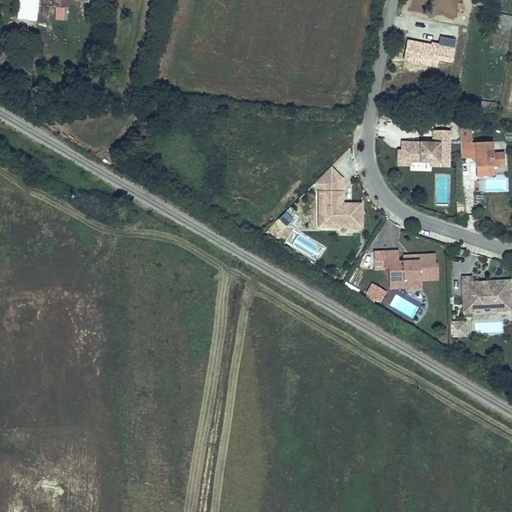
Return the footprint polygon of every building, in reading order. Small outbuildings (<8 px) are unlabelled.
[(55,20),(65,20),(66,8),(56,7),(55,20)] [(511,15),(502,14),(500,27),(511,29),(511,25),(511,15)] [(111,145),(123,128),(109,120),(99,138),(111,145)] [(493,153),(492,142),(472,143),(471,125),(459,125),(461,159),(476,158),(477,176),(487,176),(487,166),(505,165),(505,153),(493,153)] [(439,163),(439,166),(449,167),(450,131),(434,130),(433,146),(427,146),(427,143),(402,143),(402,150),(402,157),(411,157),(411,162),(439,163)] [(411,165),(411,162),(411,157),(402,157),(402,150),(399,150),(398,165),(411,165)] [(362,227),(361,204),(343,204),(343,179),(331,168),(315,184),(320,189),(320,227),(362,227)] [(278,220),(286,226),(293,218),(284,212),(278,220)] [(438,279),(438,265),(435,265),(435,255),(419,256),(419,262),(414,262),(414,264),(410,264),(409,262),(399,262),(398,252),(374,253),(374,269),(389,268),(390,280),(407,280),(407,287),(407,290),(421,289),(420,280),(438,279)] [(488,284),(481,284),(479,282),(472,282),(472,277),(463,278),(464,312),(472,312),(475,309),(475,306),(495,305),(495,308),(498,311),(511,311),(510,281),(488,282),(488,284)] [(390,288),(407,287),(407,280),(390,280),(390,288)] [(374,299),(380,288),(373,284),(366,295),(374,299)] [(388,293),(380,288),(374,299),(382,304),(388,293)]
